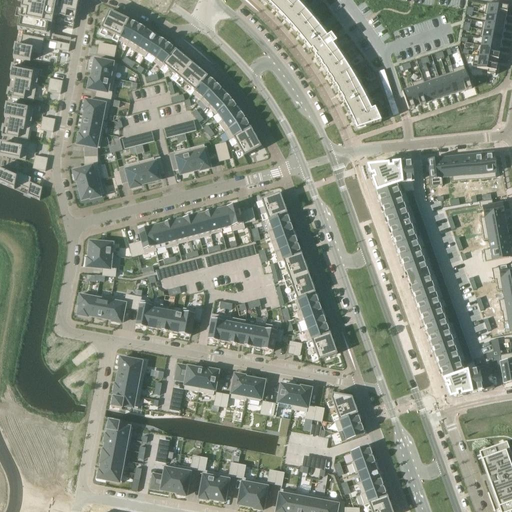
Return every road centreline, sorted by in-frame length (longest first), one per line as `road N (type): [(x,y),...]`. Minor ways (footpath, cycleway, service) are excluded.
road 1 (residential): [(109,341),(361,386)]
road 2 (residential): [(70,226),(302,165)]
road 3 (residential): [(70,226),(54,162),(89,0)]
road 4 (unclassified): [(441,466),(366,253)]
road 5 (residential): [(331,157),(511,134)]
road 6 (residential): [(481,511),(445,411),(511,398)]
road 7 (residential): [(109,341),(80,494)]
road 8 (residential): [(70,226),(62,330),(109,341)]
road 9 (unknown): [(158,347),(165,399),(258,427)]
road 10 (unclassified): [(335,257),(383,390)]
road 11 (residential): [(361,386),(405,511)]
